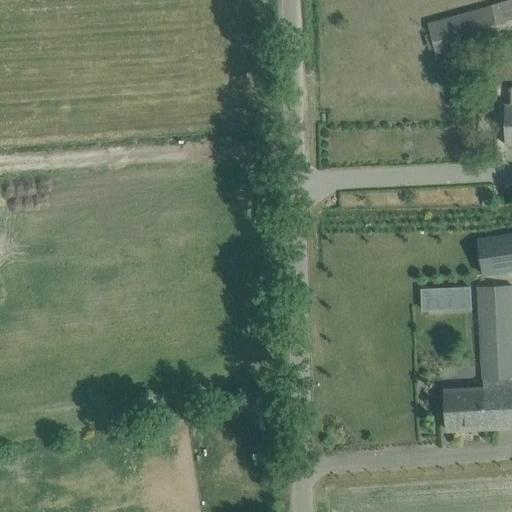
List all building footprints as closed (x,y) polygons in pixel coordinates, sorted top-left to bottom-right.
[(438,60),(511,39),(511,0),(428,24),(438,60)] [(511,233),(476,239),(482,276),(511,270),(511,233)] [(485,388),(446,390),(448,430),(511,427),(511,285),(499,286),(479,287),(482,368),(484,368),(485,388)] [(447,288),(422,289),(423,307),(447,306),(447,288)] [(412,324),(403,342),(426,353),(435,335),(412,324)]
